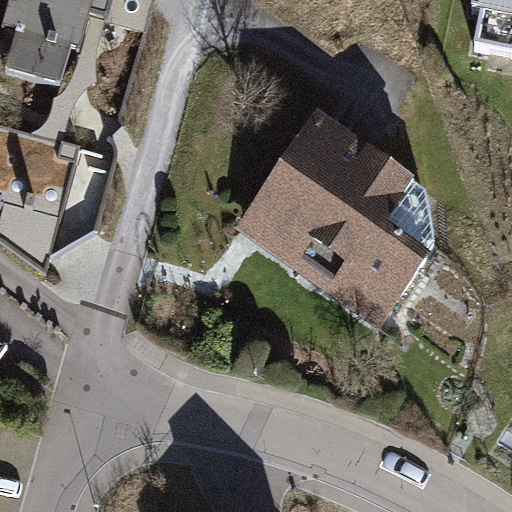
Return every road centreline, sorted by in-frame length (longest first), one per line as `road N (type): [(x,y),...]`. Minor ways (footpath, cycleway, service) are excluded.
road 1 (residential): [(93,412),(236,424),(355,458),(446,511)]
road 2 (residential): [(0,272),(99,342)]
